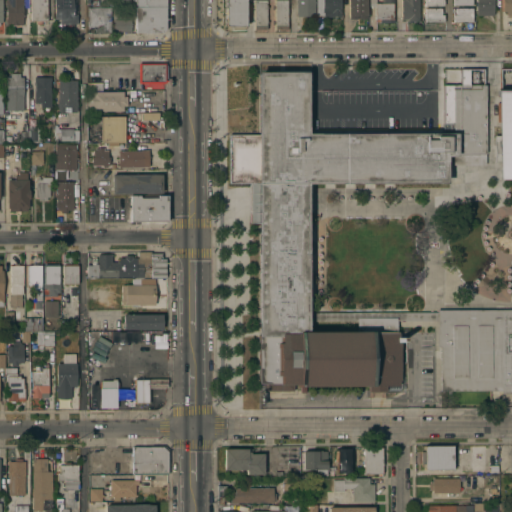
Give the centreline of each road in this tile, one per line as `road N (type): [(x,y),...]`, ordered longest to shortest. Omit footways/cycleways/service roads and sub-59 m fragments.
road 1 (residential): [(0,433),(511,430)]
road 2 (residential): [(0,49),(511,49)]
road 3 (residential): [(0,240),(193,240)]
